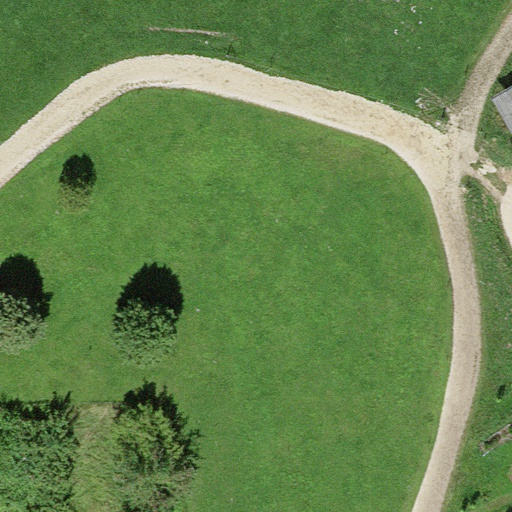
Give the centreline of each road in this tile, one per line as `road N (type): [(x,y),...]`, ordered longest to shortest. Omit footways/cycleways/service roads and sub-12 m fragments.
road 1 (track): [(0,176),(115,79),(163,66),(359,117),(457,163),(486,77),(511,39)]
road 2 (track): [(457,163),(453,205),(468,353),(425,511)]
